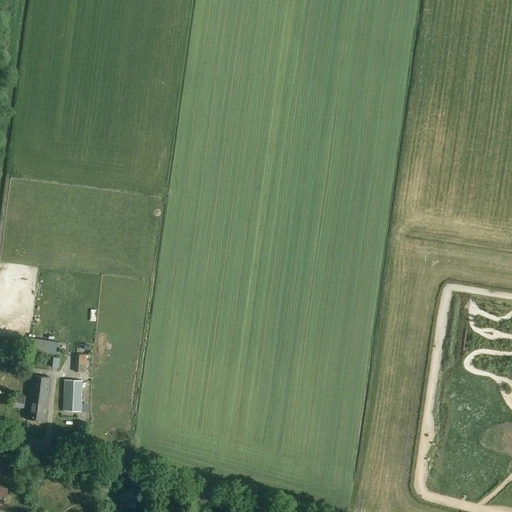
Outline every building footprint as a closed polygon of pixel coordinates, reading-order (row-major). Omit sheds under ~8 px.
[(29,349),(30,341),(17,339),(16,347),(29,349)] [(57,355),(59,343),(59,342),(39,339),(38,341),(37,351),(57,355)] [(76,355),(75,371),(85,372),(86,356),(76,355)] [(25,419),(44,421),(49,378),(30,376),(25,419)] [(65,380),(64,410),(80,411),(81,381),(65,380)] [(12,402),(24,404),(26,396),(14,394),(12,402)]
